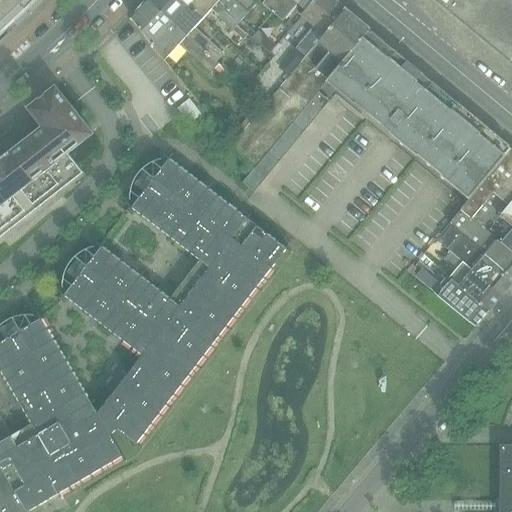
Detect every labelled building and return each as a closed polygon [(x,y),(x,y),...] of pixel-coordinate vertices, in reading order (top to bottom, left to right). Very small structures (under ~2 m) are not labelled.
[(0,0),(0,42),(22,22),(38,7),(44,0),(0,0)] [(219,65),(216,62),(148,0),(147,0),(131,17),(166,61),(181,44),(212,73),(219,65)] [(196,27),(204,19),(184,0),(148,0),(216,62),(224,53),(196,27)] [(238,25),(241,22),(217,0),(184,0),(204,19),(212,10),(244,40),(248,35),(238,25)] [(257,5),(252,1),(251,0),(217,0),(241,22),(257,5)] [(272,13),(283,0),(266,0),(262,5),(272,13)] [(306,11),(315,0),(283,0),(272,13),(282,21),(297,3),(306,11)] [(306,57),(319,41),(318,40),(345,8),(334,0),(315,0),(306,11),(303,15),(316,26),(297,49),(306,57)] [(511,0),(435,0),(511,63),(511,0)] [(254,169),(318,92),(327,81),(368,30),(369,29),(345,8),(318,40),(319,41),(306,57),(230,149),(254,169)] [(441,176),(469,199),(482,182),(483,183),(511,148),(511,147),(510,148),(485,127),(486,126),(457,102),(456,103),(422,75),(423,74),(394,50),(394,51),(368,30),(327,81),(355,104),(356,103),(390,132),(390,133),(418,156),(419,155),(442,175),(441,176)] [(0,224),(7,220),(10,222),(16,223),(22,222),(27,220),(31,216),(34,213),(37,209),(38,205),(38,201),(38,197),(37,195),(84,158),(76,148),(92,135),(59,92),(56,89),(30,109),(45,128),(10,155),(9,154),(0,160),(0,224)] [(330,101),(318,92),(254,169),(242,183),(254,193),(330,101)] [(511,201),(511,148),(483,183),(482,182),(469,199),(470,199),(461,210),(487,232),(509,205),(511,201)] [(0,511),(28,511),(123,456),(111,435),(118,429),(137,444),(287,249),(258,226),(243,246),(233,238),(248,219),(170,159),(154,179),(144,192),(133,207),(132,208),(201,260),(210,267),(181,306),(171,299),(103,246),(102,247),(87,267),(77,280),(65,295),(143,355),(98,414),(42,318),(20,331),(6,340),(0,342),(0,367),(33,424),(39,434),(18,446),(12,436),(0,414),(0,511)] [(511,201),(509,205),(487,232),(501,243),(511,230),(511,201)] [(501,243),(487,232),(461,210),(449,224),(485,255),(511,278),(511,251),(501,243)] [(511,278),(485,255),(449,224),(436,240),(439,242),(447,249),(451,253),(451,252),(502,296),(511,284),(511,278)] [(511,230),(501,243),(511,251),(511,230)] [(451,252),(451,253),(446,259),(457,269),(449,278),(489,311),(502,296),(451,252)] [(489,311),(449,278),(448,276),(434,293),(476,327),(489,311)] [(511,511),(511,444),(500,444),(499,511),(511,511)]
